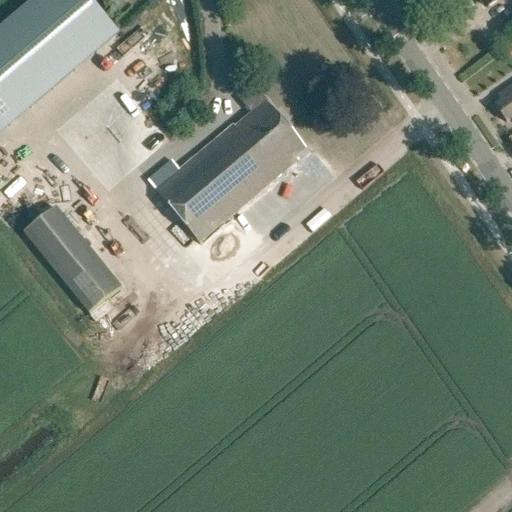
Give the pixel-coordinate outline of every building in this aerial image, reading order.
[(0,135),(119,35),(88,0),(35,0),(0,30),(0,135)] [(481,0),(488,9),(501,0),(481,0)] [(511,89),(500,98),(503,103),(496,108),(506,124),(511,119),(511,89)] [(148,183),(199,245),(298,162),(295,159),(305,151),(255,92),(243,102),(253,115),(236,130),(234,127),(180,172),(172,163),(148,183)] [(109,129),(115,141),(128,134),(122,122),(109,129)] [(119,178),(130,172),(120,153),(109,158),(119,178)] [(83,195),(75,200),(94,225),(101,219),(83,195)] [(25,243),(90,324),(123,298),(57,216),(25,243)] [(107,337),(126,324),(121,317),(103,330),(107,337)]
